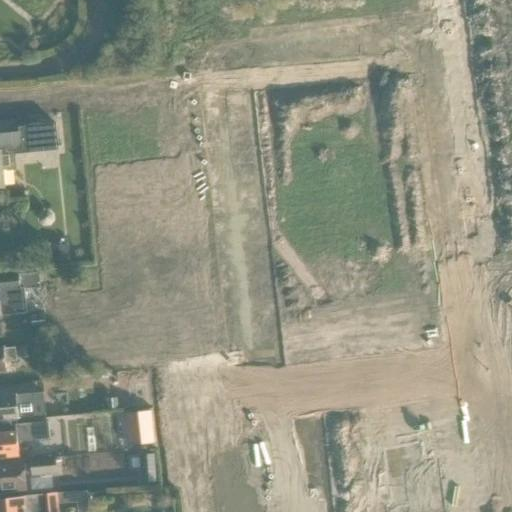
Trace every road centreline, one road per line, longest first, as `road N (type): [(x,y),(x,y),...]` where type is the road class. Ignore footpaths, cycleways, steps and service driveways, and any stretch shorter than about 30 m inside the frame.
road 1 (residential): [(443,34),(287,52),(228,70),(218,95),(218,136),(242,340),(257,376),(278,396)]
road 2 (residential): [(480,368),(443,34)]
road 3 (residential): [(278,396),(480,368)]
